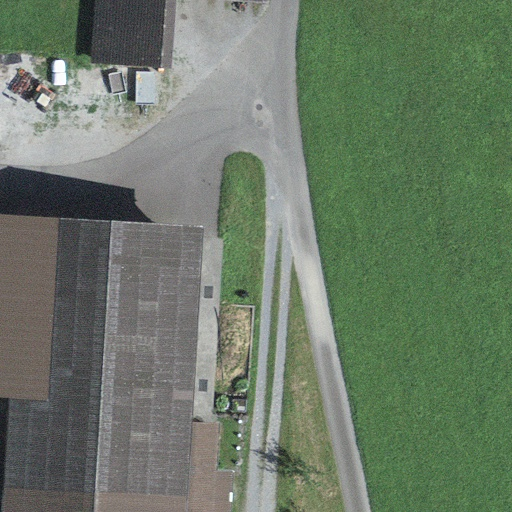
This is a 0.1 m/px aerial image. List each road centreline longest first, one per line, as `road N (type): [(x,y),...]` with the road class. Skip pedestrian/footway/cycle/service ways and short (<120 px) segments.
road 1 (track): [(285,0),(280,74),(288,193),(361,511)]
road 2 (track): [(288,193),(262,511)]
